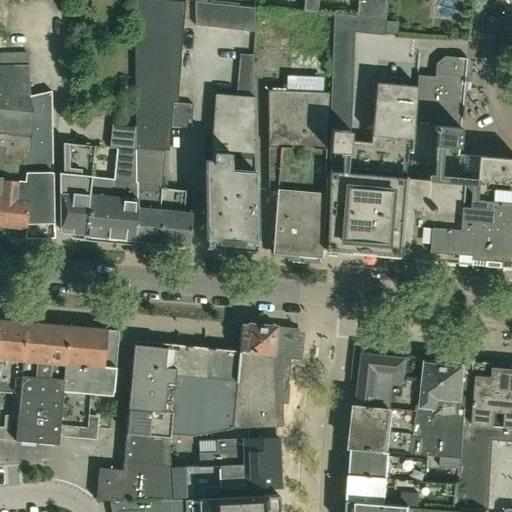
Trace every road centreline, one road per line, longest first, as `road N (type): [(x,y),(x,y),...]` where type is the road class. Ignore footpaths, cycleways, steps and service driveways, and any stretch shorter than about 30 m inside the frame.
road 1 (residential): [(339,301),(0,268)]
road 2 (residential): [(511,317),(339,301)]
